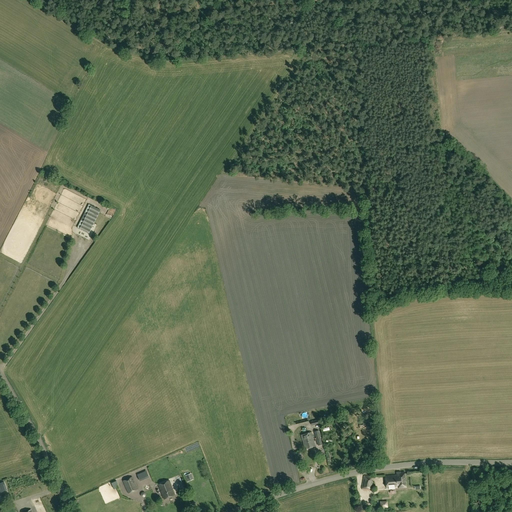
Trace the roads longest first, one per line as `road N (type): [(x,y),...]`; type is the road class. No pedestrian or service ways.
road 1 (unclassified): [(233,511),(357,472),(511,462)]
road 2 (track): [(343,0),(165,12),(124,0)]
road 3 (unclassified): [(70,511),(0,371)]
